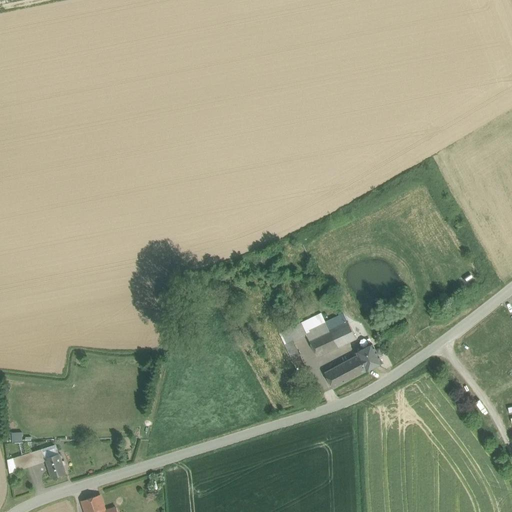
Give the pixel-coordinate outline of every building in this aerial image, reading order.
[(321,313),(302,323),(306,333),(309,340),(329,330),(321,313)] [(329,330),(309,340),(318,357),(357,339),(348,322),(329,330)] [(302,323),(280,334),(285,343),(293,340),(306,333),(302,323)] [(293,340),(285,343),(292,359),(300,355),(293,340)] [(373,344),(357,352),(366,371),(367,371),(383,363),(373,344)] [(356,356),(325,372),(333,389),(366,371),(357,352),(354,354),(356,356)] [(300,355),(292,359),(301,376),(308,373),(304,363),(300,355)] [(23,431),(13,432),(13,441),(23,440),(23,431)] [(43,461),(46,460),(45,458),(58,454),(55,446),(40,451),(43,461)] [(39,450),(15,458),(18,469),(43,461),(40,451),(39,450)] [(58,454),(45,458),(46,460),(52,478),(66,474),(60,453),(58,454)] [(18,469),(15,458),(8,460),(10,472),(18,469)] [(117,511),(116,508),(105,511),(100,495),(83,501),(86,511),(117,511)]
